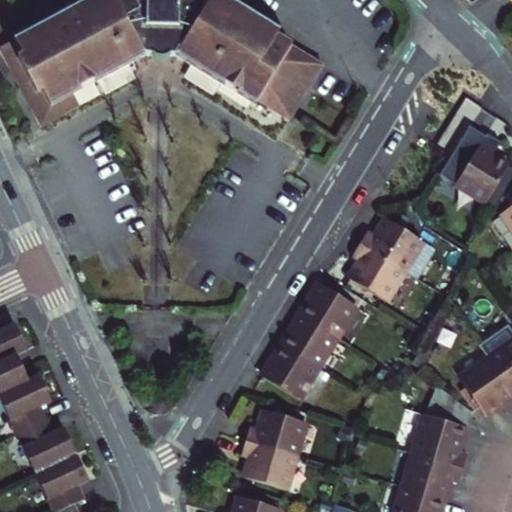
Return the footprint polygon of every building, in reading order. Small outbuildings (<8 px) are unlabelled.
[(106,0),(0,62),(0,64),(46,145),(83,124),(74,106),(92,96),(93,98),(146,68),(174,68),(223,96),(224,94),(237,101),(236,103),(269,122),(271,118),(296,133),(329,76),(297,57),(300,50),(211,0),(106,0)] [(500,142),(487,133),(485,136),(469,126),(439,175),(485,204),(509,166),(492,155),(500,142)] [(511,192),(500,202),(502,205),(511,198),(511,192)] [(511,228),(511,198),(502,205),(506,212),(503,215),(511,228)] [(511,251),(511,228),(503,215),(493,222),(511,251)] [(359,245),(404,273),(414,278),(432,249),(386,220),(375,237),(367,232),(359,245)] [(359,245),(351,258),(359,263),(349,279),(386,302),(404,273),(359,245)] [(468,258),(460,253),(451,267),(459,272),(468,258)] [(499,277),(492,268),(484,274),(490,283),(499,277)] [(477,270),(463,273),(465,282),(479,279),(477,270)] [(318,284),(298,315),(336,339),(348,346),(366,314),(318,284)] [(336,339),(298,315),(280,346),(317,369),(336,339)] [(0,400),(34,472),(52,511),(78,511),(75,505),(84,500),(78,487),(89,482),(64,429),(54,434),(40,407),(51,402),(39,377),(28,382),(16,356),(27,351),(14,324),(4,329),(0,321),(0,400)] [(511,333),(509,329),(480,348),(488,359),(511,392),(511,333)] [(420,338),(410,332),(405,341),(415,347),(420,338)] [(317,369),(280,346),(261,376),(299,400),(317,369)] [(511,415),(511,392),(488,359),(460,379),(480,408),(485,416),(501,405),(510,417),(511,415)] [(458,452),(470,413),(432,384),(411,454),(463,470),(467,455),(460,453),(458,452)] [(244,443),(294,458),(305,423),(262,411),(257,430),(248,428),(244,443)] [(353,431),(342,428),(339,437),(350,440),(353,431)] [(363,440),(354,437),(352,447),(360,449),(363,440)] [(284,491),(294,458),(244,443),(239,457),(248,459),(242,479),(284,491)] [(463,470),(411,454),(401,488),(444,501),(449,483),(451,484),(458,486),(463,470)] [(354,474),(344,471),(341,481),(351,483),(354,474)] [(401,488),(393,511),(440,511),(444,501),(401,488)] [(249,494),(247,501),(279,510),(281,503),(249,494)] [(278,511),(279,510),(247,501),(237,497),(232,511),(278,511)] [(332,502),(321,498),(318,508),(329,511),(332,502)]
